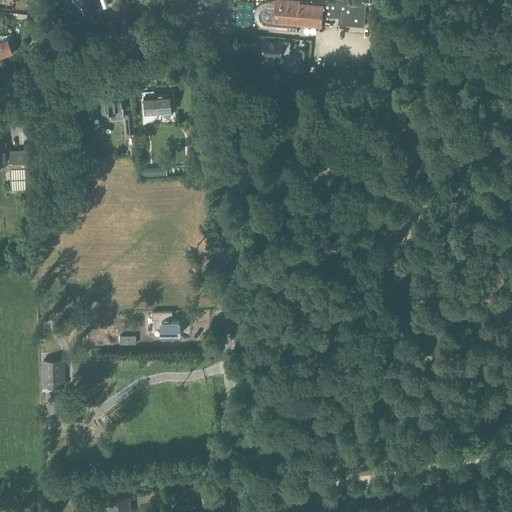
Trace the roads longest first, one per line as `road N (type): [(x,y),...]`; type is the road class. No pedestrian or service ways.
road 1 (tertiary): [(235,511),(220,10)]
road 2 (track): [(298,488),(511,452)]
road 3 (residential): [(33,73),(220,10)]
